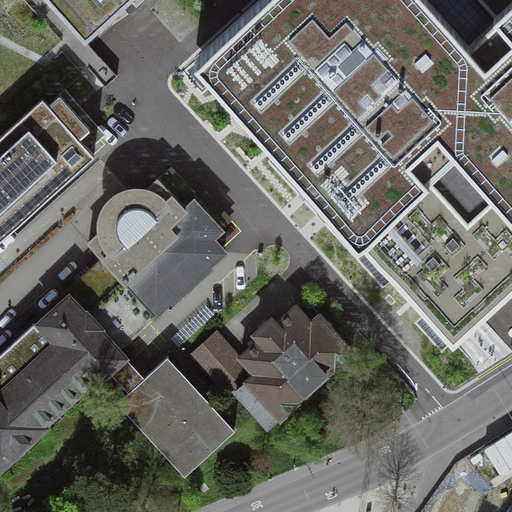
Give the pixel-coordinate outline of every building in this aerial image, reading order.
[(48,0),(85,41),(129,0),(48,0)] [(511,0),(258,0),(193,59),(360,241),(453,342),(469,328),(511,288),(511,0)] [(43,98),(0,136),(0,239),(94,155),(79,138),(90,128),(75,111),(59,94),(48,104),(43,98)] [(0,467),(46,425),(44,423),(91,380),(94,384),(108,370),(128,392),(118,401),(185,474),(233,430),(166,357),(144,377),(126,356),(128,355),(124,351),(122,352),(118,348),(137,330),(170,300),(172,302),(209,267),(208,266),(223,251),(211,237),(224,225),(211,211),(199,197),(185,210),(157,179),(151,184),(146,189),(141,189),(136,189),(131,189),(126,190),(122,192),(118,194),(114,197),(110,200),(106,205),(103,209),(101,215),(100,220),(100,225),(100,231),(88,242),(102,258),(65,292),(68,296),(36,324),(34,322),(0,353),(0,467)] [(251,367),(248,369),(215,333),(192,354),(227,392),(238,381),(242,385),(236,391),(268,427),(280,416),(280,417),(297,402),(295,400),(334,365),(335,366),(352,351),(332,329),(319,315),(311,322),(296,306),(276,324),(271,318),(263,326),(255,333),(260,338),(240,356),(251,367)]
